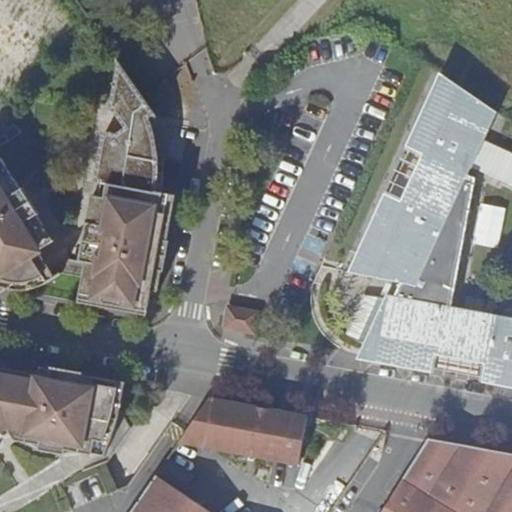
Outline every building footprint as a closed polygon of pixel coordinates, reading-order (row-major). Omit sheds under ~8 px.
[(150,107),(129,72),(113,83),(121,96),(108,105),(113,113),(118,111),(121,110),(124,110),(127,110),(130,110),(133,110),(136,110),(139,111),(143,111),(150,107)] [(498,111),(446,75),(412,148),(416,150),(424,154),(402,200),(393,196),(390,195),(359,261),(377,270),(375,277),(396,280),(403,282),(397,297),(389,296),(387,299),(383,309),(360,355),(435,370),(438,360),(447,362),(445,372),(509,384),(511,372),(511,355),(490,351),(492,343),(511,347),(511,318),(478,312),(452,307),(437,304),(445,286),(455,291),(476,178),(465,173),(467,167),(472,169),(498,111)] [(118,111),(113,113),(125,129),(142,118),(145,122),(146,125),(157,119),(155,115),(150,107),(143,111),(139,111),(136,110),(133,110),(130,110),(127,110),(124,110),(121,110),(118,111)] [(125,129),(118,134),(114,133),(112,133),(109,134),(107,135),(104,139),(96,182),(102,184),(99,197),(96,214),(93,231),(98,232),(94,248),(84,246),(80,263),(87,265),(79,303),(148,316),(152,292),(161,293),(167,256),(171,232),(178,197),(158,193),(159,188),(159,183),(160,177),(160,168),(160,159),(155,158),(154,151),(154,145),(153,141),(152,137),(149,132),(147,127),(146,125),(145,122),(142,118),(125,129)] [(424,154),(416,150),(393,196),(402,200),(424,154)] [(0,276),(39,252),(55,242),(38,215),(34,218),(33,216),(31,214),(28,213),(25,212),(22,212),(17,212),(14,206),(27,196),(0,154),(0,276)] [(482,231),(505,239),(511,218),(511,197),(495,192),(482,231)] [(38,215),(27,196),(14,206),(17,212),(22,212),(25,212),(28,213),(31,214),(33,216),(34,218),(38,215)] [(96,214),(99,197),(92,196),(89,212),(96,214)] [(98,232),(93,231),(86,230),(84,246),(94,248),(98,232)] [(39,252),(0,276),(0,289),(11,290),(18,290),(25,289),(32,288),(42,285),(50,282),(56,280),(39,252)] [(396,280),(389,296),(397,297),(403,282),(396,280)] [(452,307),(455,291),(445,286),(437,304),(452,307)] [(383,309),(387,299),(365,294),(346,336),(366,344),(383,309)] [(260,313),(228,306),(224,329),(256,335),(260,313)] [(511,347),(492,343),(490,351),(511,355),(511,372),(509,384),(511,384),(511,347)] [(445,372),(447,362),(438,360),(435,370),(445,372)] [(68,371),(41,366),(39,374),(0,367),(0,422),(1,424),(9,433),(16,429),(28,432),(35,437),(47,443),(50,437),(57,439),(57,446),(69,454),(77,453),(86,454),(87,444),(98,447),(107,427),(117,396),(117,380),(68,371)] [(87,444),(86,454),(104,456),(112,439),(119,423),(122,410),(125,394),(127,382),(117,380),(117,396),(107,427),(98,447),(87,444)] [(180,443),(204,448),(214,399),(210,399),(180,443)] [(310,418),(214,399),(204,448),(300,467),(310,418)] [(0,438),(9,433),(1,424),(0,422),(0,438)] [(16,429),(9,433),(13,438),(26,439),(38,450),(64,454),(69,454),(57,446),(57,439),(50,437),(47,443),(35,437),(28,432),(16,429)] [(511,511),(511,456),(486,451),(428,441),(383,511),(511,511)] [(133,511),(210,511),(158,475),(133,511)]
